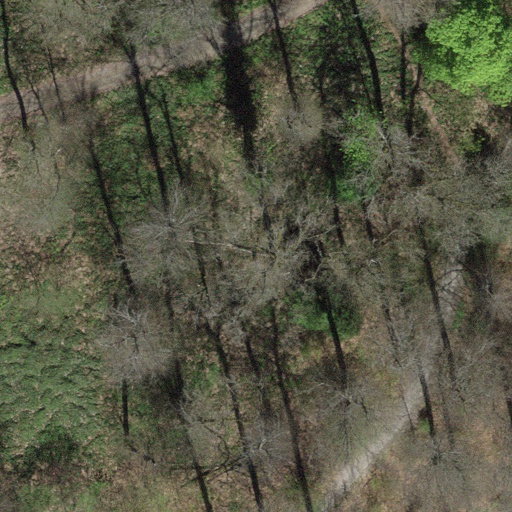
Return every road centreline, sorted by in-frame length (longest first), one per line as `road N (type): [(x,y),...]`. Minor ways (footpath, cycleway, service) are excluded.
road 1 (track): [(322,511),(397,420),(468,208),(511,142)]
road 2 (track): [(0,110),(205,45),(296,0)]
